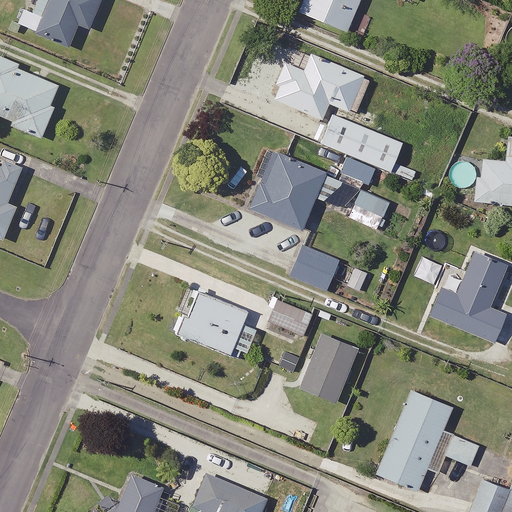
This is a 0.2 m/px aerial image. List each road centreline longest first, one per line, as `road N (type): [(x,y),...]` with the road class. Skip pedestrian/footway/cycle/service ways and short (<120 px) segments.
road 1 (residential): [(74,334),(211,0)]
road 2 (residential): [(0,509),(74,334)]
